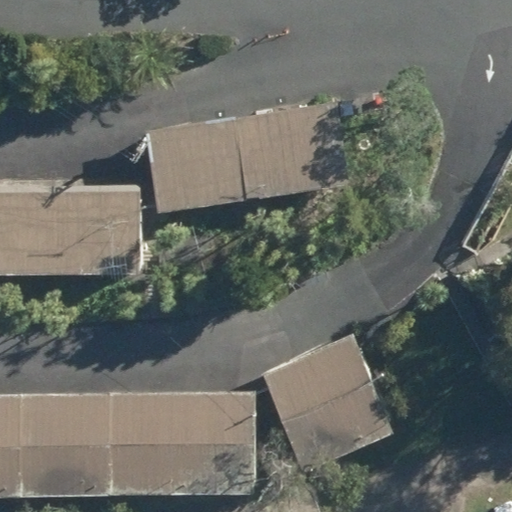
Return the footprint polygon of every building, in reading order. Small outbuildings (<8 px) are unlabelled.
[(333,93),(153,125),(169,214),(350,182),(333,93)] [(0,186),(0,268),(144,266),(143,184),(0,186)] [(368,332),(266,374),(305,468),(407,425),(368,332)] [(259,391),(0,391),(0,486),(260,486),(259,391)] [(511,511),(511,501),(498,509),(499,511),(511,511)]
